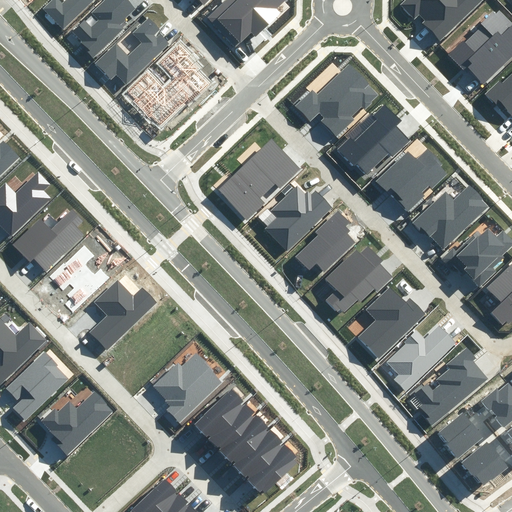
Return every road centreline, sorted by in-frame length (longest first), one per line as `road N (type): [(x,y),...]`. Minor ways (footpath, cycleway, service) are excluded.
road 1 (secondary): [(359,460),(0,68)]
road 2 (secondary): [(153,185),(448,511)]
road 3 (residential): [(511,344),(488,339),(251,91)]
road 4 (residential): [(0,269),(169,449)]
road 5 (residential): [(355,19),(511,181)]
road 6 (secondary): [(0,25),(153,185)]
road 7 (residential): [(153,185),(251,91)]
road 8 (residential): [(251,91),(161,0)]
